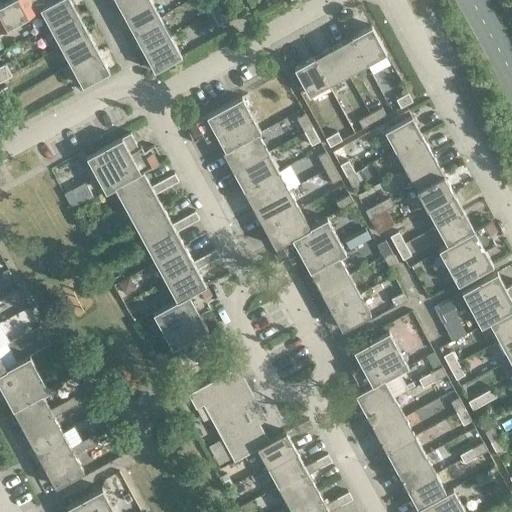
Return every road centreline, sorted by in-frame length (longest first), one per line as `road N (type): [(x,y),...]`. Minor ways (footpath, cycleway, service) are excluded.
road 1 (residential): [(511,235),(384,0)]
road 2 (residential): [(149,105),(344,0)]
road 3 (residential): [(149,105),(255,289)]
road 4 (residential): [(255,289),(224,307),(284,417),(318,402)]
road 5 (residential): [(0,154),(138,81),(149,105)]
road 6 (residential): [(318,402),(338,391),(278,279),(255,289)]
road 7 (residential): [(374,511),(318,402)]
